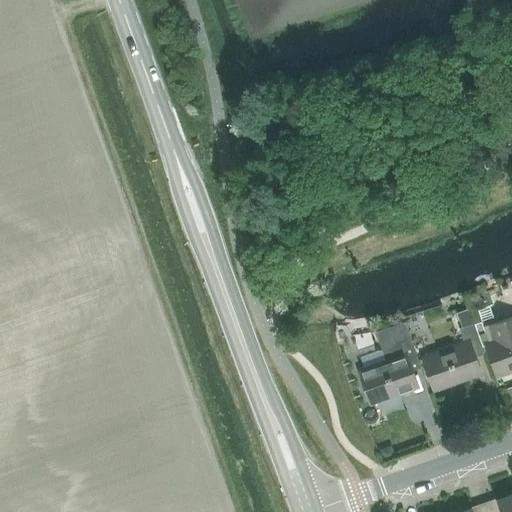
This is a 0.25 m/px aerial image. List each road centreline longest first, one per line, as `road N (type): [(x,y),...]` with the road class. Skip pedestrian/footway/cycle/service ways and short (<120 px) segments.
road 1 (unclassified): [(316,511),(511,443)]
road 2 (tertiary): [(269,412),(212,258)]
road 3 (tertiary): [(174,151),(119,0)]
